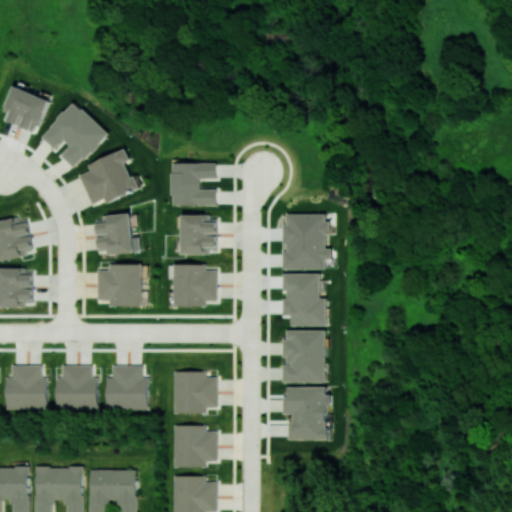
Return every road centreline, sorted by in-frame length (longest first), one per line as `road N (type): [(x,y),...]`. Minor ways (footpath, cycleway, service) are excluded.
road 1 (residential): [(251,451),(251,214),(263,167)]
road 2 (residential): [(1,329),(251,329)]
road 3 (residential): [(48,187),(65,227),(67,329)]
